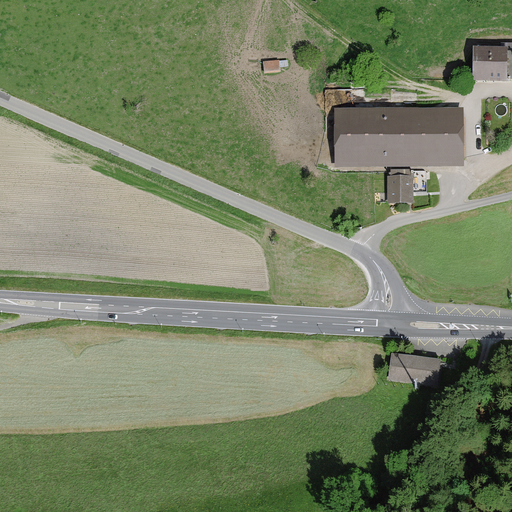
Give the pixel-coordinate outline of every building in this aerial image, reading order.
[(511,47),(498,47),(498,53),(467,52),(466,86),(503,87),(503,83),(511,83),(511,47)] [(281,70),(280,58),(263,60),(265,72),(281,70)] [(458,173),(458,114),(331,114),(331,173),(458,173)] [(410,186),(411,182),(385,181),(384,208),(410,209),(410,196),(414,196),(415,186),(410,186)] [(438,364),(391,356),(386,382),(434,390),(438,364)]
